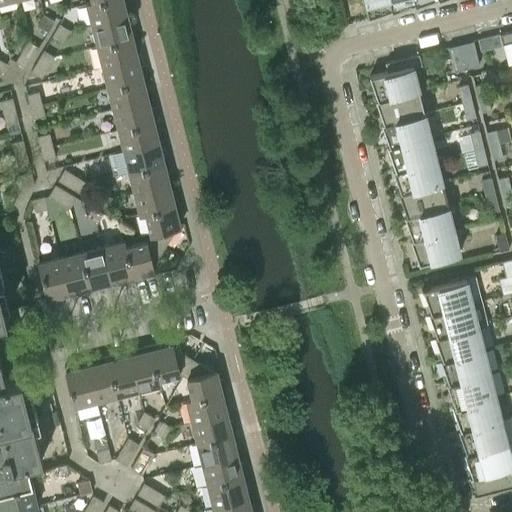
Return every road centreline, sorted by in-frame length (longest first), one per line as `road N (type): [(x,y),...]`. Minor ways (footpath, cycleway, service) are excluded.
road 1 (residential): [(441,511),(327,59),(339,45),(511,5)]
road 2 (residential): [(30,339),(196,296)]
